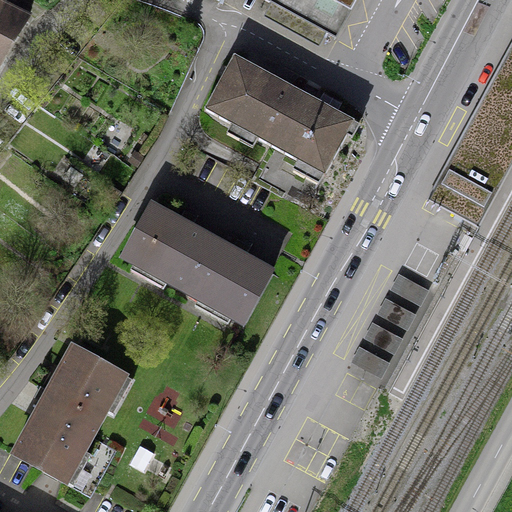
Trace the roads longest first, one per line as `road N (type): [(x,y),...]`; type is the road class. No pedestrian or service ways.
road 1 (primary): [(209,511),(426,120)]
road 2 (residential): [(222,24),(94,266),(0,395)]
road 3 (residential): [(222,24),(426,120)]
road 4 (primary): [(426,120),(489,0)]
road 5 (residential): [(0,98),(80,0)]
